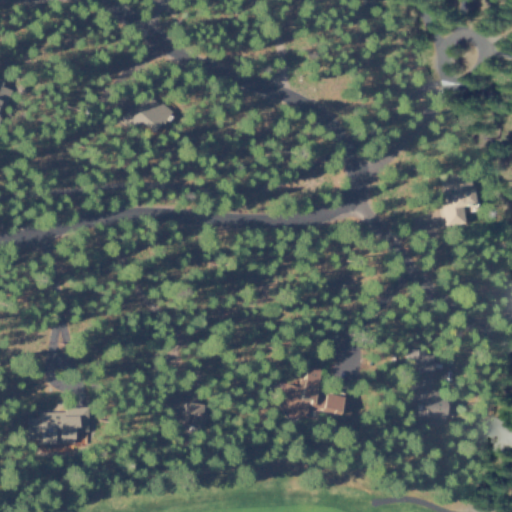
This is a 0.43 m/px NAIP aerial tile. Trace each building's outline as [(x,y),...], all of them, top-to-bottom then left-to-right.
[(128,130),(139,120),(149,131),(161,120),(138,96),(116,116),(128,130)] [(441,225),(462,224),(461,207),(473,206),(472,188),(462,189),(461,176),(437,178),(441,225)] [(410,375),(420,375),(420,384),(431,383),(430,353),(410,354),(410,375)] [(342,397),(323,393),(322,398),(313,396),(314,390),(285,384),(279,413),(303,418),(305,409),(338,416),(342,397)] [(413,421),(432,421),(433,400),(413,399),(413,421)] [(200,403),(182,402),(182,410),(173,409),(172,425),(199,426),(200,403)] [(87,412),(24,411),(23,442),(54,443),(55,440),(72,441),(73,431),(86,431),(87,412)] [(492,435),(500,438),(497,448),(511,452),(511,421),(498,417),(492,435)]
